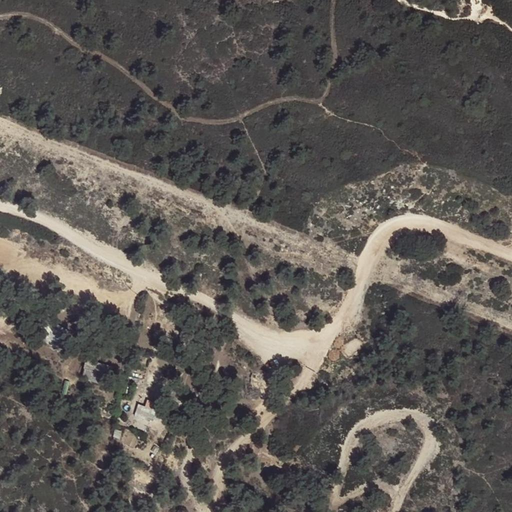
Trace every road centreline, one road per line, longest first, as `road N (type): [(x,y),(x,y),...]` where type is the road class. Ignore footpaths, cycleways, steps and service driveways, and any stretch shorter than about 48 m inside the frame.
road 1 (track): [(0,207),(195,296),(312,366),(344,332),(396,224),(418,219),(511,255)]
road 2 (track): [(0,119),(206,197),(230,217),(272,299),(275,341)]
road 3 (track): [(395,511),(434,438),(418,418),(385,416),(362,426),(329,491),(302,511)]
road 4 (track): [(223,511),(230,454),(312,366)]
